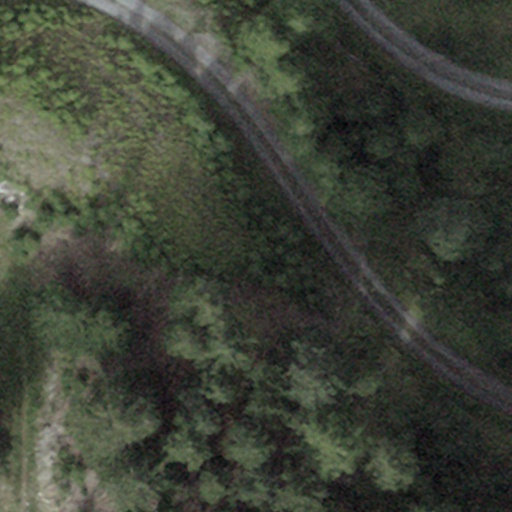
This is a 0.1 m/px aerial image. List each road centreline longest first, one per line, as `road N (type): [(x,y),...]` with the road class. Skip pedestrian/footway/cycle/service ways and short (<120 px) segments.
road 1 (track): [(120,0),(195,54),(394,311),(511,394)]
road 2 (track): [(511,86),(426,43),(380,0)]
